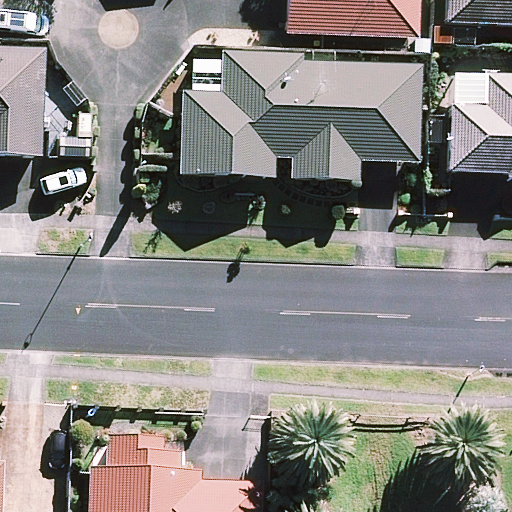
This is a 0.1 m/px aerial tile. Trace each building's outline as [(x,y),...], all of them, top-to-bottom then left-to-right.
[(424,50),(425,0),(290,0),(289,46),(424,50)] [(511,0),(453,0),(452,35),(511,36),(511,0)] [(0,167),(47,169),(50,61),(0,59),(0,167)] [(309,66),(227,63),(226,105),(188,104),(185,187),(278,190),(279,170),(296,171),(295,191),(365,193),(365,173),(425,175),(428,77),(309,73),(309,66)] [(456,116),(454,184),(456,184),(511,186),(511,191),(511,190),(511,88),(490,87),(489,117),(456,116)] [(266,511),(267,492),(207,490),(207,482),(185,481),(185,464),(166,464),(167,448),(113,446),(111,479),(95,478),(94,511),(266,511)] [(0,511),(8,511),(10,473),(0,473),(0,454),(0,452),(0,511)]
